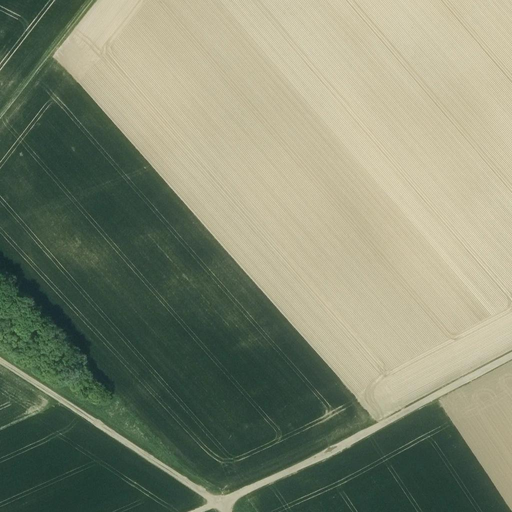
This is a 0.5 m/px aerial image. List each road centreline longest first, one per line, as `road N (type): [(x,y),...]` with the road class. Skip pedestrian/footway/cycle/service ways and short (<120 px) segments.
road 1 (track): [(191,511),(281,479),(511,357)]
road 2 (track): [(0,356),(218,499),(226,511)]
road 3 (track): [(0,120),(95,0)]
